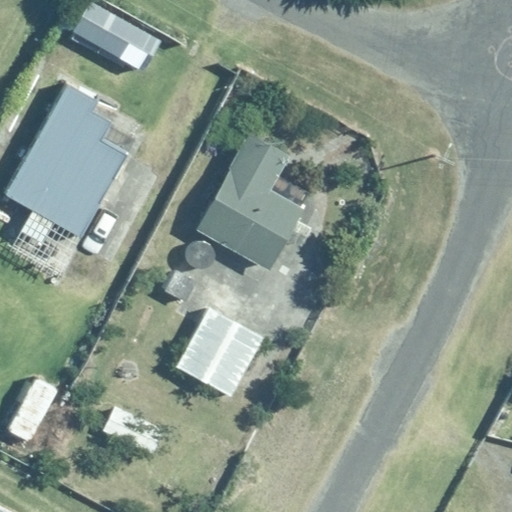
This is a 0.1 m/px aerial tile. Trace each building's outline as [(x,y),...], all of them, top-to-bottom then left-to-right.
[(60,89),(5,194),(29,207),(15,233),(62,258),(124,141),(94,126),(102,111),(60,89)] [(189,226),(194,229),(264,267),(308,186),(276,169),(282,158),(246,139),(238,155),(231,151),(189,226)] [(228,259),(210,297),(237,310),(256,272),(228,259)] [(207,302),(171,360),(222,392),(258,335),(207,302)] [(92,389),(77,418),(148,456),(163,427),(92,389)]
